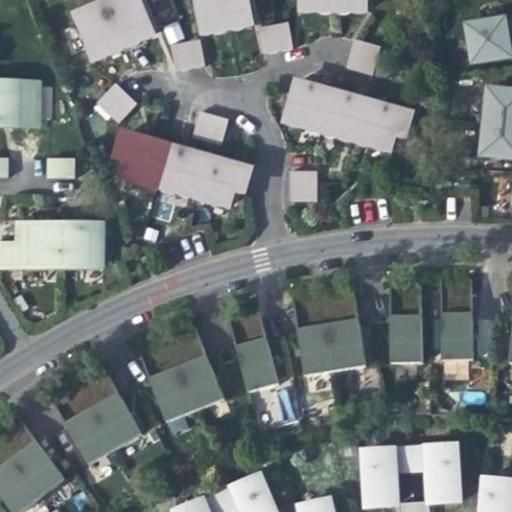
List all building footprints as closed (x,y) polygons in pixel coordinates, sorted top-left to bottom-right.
[(119,0),(107,5),(125,47),(139,41),(155,34),(140,0),(119,0)] [(229,28),(223,0),(197,0),(204,33),(219,30),(229,28)] [(253,23),(248,0),(223,0),(229,28),(243,25),(253,23)] [(335,10),(334,0),(302,0),(303,10),(322,10),(335,10)] [(367,11),(367,0),(334,0),(335,10),(349,10),(367,11)] [(125,47),(107,5),(78,18),(95,60),(113,52),(125,47)] [(511,19),(469,26),(474,55),(483,61),(502,58),(511,56),(511,19)] [(169,44),(184,38),(178,22),(163,28),(169,44)] [(265,55),(294,49),(294,48),(288,22),(274,25),(260,27),(265,55)] [(177,72),(206,67),(200,40),(186,43),(171,46),(177,72)] [(348,68),(372,75),(380,47),(355,40),(348,68)] [(318,130),(323,131),(334,94),(318,89),(297,83),(286,121),(318,130)] [(98,104),(119,124),(138,105),(116,84),(98,104)] [(0,85),(0,124),(22,125),(37,125),(38,86),(0,85)] [(511,91),(489,89),(486,122),(511,124),(511,91)] [(360,142),(371,105),(357,101),(334,94),(323,131),(360,142)] [(406,136),(411,117),(396,112),(371,105),(360,142),(391,151),(396,133),(406,136)] [(194,137),(222,146),(229,121),(229,120),(201,112),(200,113),(194,137)] [(511,124),(486,122),(483,155),(511,157),(511,124)] [(124,175),(160,186),(171,149),(150,143),(124,135),(119,155),(129,158),(124,175)] [(160,186),(196,196),(207,159),(185,153),(171,149),(160,186)] [(0,158),(0,177),(9,178),(9,159),(0,158)] [(49,159),(48,178),(75,179),(75,159),(49,159)] [(207,159),(196,196),(230,206),(235,188),(245,191),(251,171),(227,165),(207,159)] [(318,187),(318,172),(290,173),(291,202),(318,201),(318,187)] [(0,265),(61,266),(61,228),(38,227),(23,227),(22,247),(0,246),(0,265)] [(61,228),(61,266),(102,266),(102,228),(81,228),(61,228)] [(473,312),(473,289),(443,290),(443,313),(473,312)] [(423,315),(422,292),(407,293),(391,293),(391,315),(423,315)] [(359,317),(356,297),(341,299),(325,302),(329,322),(359,317)] [(329,322),(325,302),(308,304),(295,306),(298,327),(329,322)] [(474,361),(473,312),(443,313),(444,362),(474,361)] [(266,337),(260,315),(247,319),(231,323),(237,345),(266,337)] [(423,365),(423,315),(391,315),(392,365),(423,365)] [(367,368),(359,317),(329,322),(337,372),(367,368)] [(474,319),(475,357),(491,356),(490,319),(474,319)] [(337,372),(329,322),(298,327),(306,377),(337,372)] [(206,355),(198,334),(187,339),(170,346),(179,366),(206,355)] [(279,385),(266,337),(237,345),(249,393),(279,385)] [(179,366),(170,346),(159,350),(142,357),(150,378),(179,366)] [(225,401),(206,355),(179,366),(197,412),(225,401)] [(197,412),(179,366),(150,378),(169,424),(197,412)] [(119,392),(108,373),(97,379),(82,387),(93,407),(119,392)] [(93,407),(82,387),(67,396),(55,403),(66,422),(93,407)] [(273,421),(291,420),(290,390),(272,391),(273,421)] [(144,435),(119,392),(93,407),(117,450),(144,435)] [(117,450),(93,407),(66,422),(90,465),(117,450)] [(36,440),(23,423),(13,430),(0,439),(0,441),(12,458),(36,440)] [(66,481),(36,440),(12,458),(41,499),(66,481)] [(0,466),(12,458),(0,441),(0,466)] [(457,448),(365,453),(368,507),(379,507),(394,506),(392,472),(433,470),(435,504),(451,503),(460,502),(457,448)] [(22,511),(41,499),(12,458),(0,466),(0,494),(12,511),(22,511)] [(276,511),(262,477),(180,511),(230,511),(246,506),(248,511),(276,511)] [(508,511),(511,482),(486,479),(482,511),(508,511)] [(329,511),(327,502),(302,507),(302,511),(329,511)] [(400,511),(430,511),(430,503),(401,505),(400,511)]
